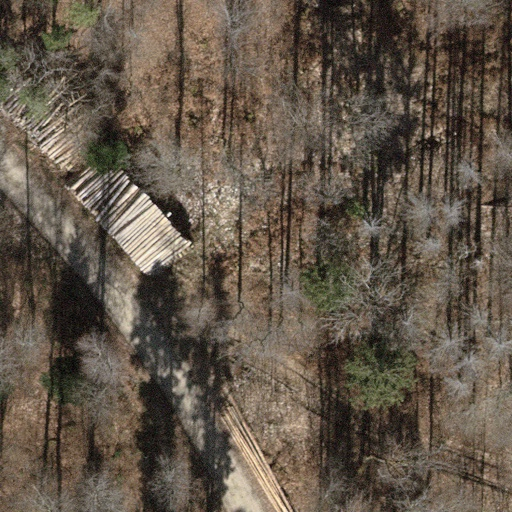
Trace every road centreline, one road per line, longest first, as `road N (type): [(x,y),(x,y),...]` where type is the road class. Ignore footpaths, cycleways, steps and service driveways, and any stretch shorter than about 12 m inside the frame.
road 1 (track): [(0,160),(244,462),(266,511)]
road 2 (track): [(128,313),(511,462)]
